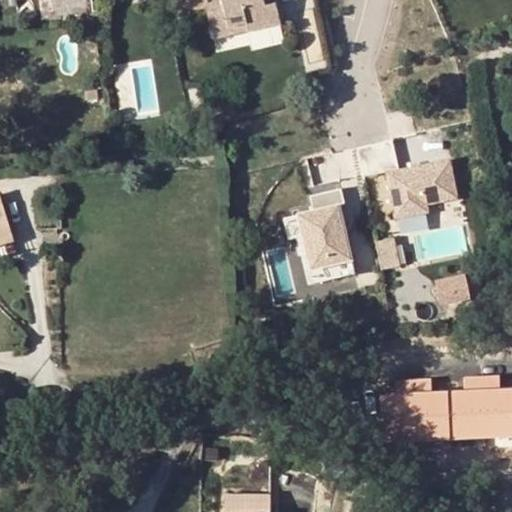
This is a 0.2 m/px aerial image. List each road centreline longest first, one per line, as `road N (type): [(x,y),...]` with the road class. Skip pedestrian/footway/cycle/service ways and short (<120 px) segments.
road 1 (residential): [(418,511),(302,443),(217,416),(0,478)]
road 2 (residential): [(367,131),(363,65),(378,0)]
